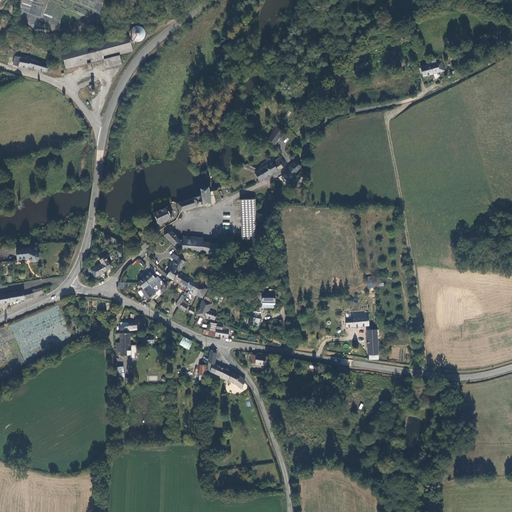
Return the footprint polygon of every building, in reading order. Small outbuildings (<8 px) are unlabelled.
[(144,29),(142,27),(141,26),(138,25),(135,25),(132,27),(130,29),(130,31),(130,32),(130,35),(131,37),(133,38),(135,40),(137,40),(140,40),(142,38),(144,36),(145,34),(145,31),(144,29)] [(103,59),(120,54),(133,51),(130,36),(63,53),(66,68),(103,59)] [(123,65),(120,54),(103,59),(106,69),(123,65)] [(15,58),(12,67),(27,72),(29,68),(46,73),(46,72),(50,73),(52,70),(49,68),(38,64),(32,62),(28,61),(15,58)] [(423,77),(446,71),(442,62),(437,63),(430,65),(421,68),(423,77)] [(430,94),(433,102),(439,100),(437,94),(436,91),(430,94)] [(439,93),(437,94),(439,100),(447,97),(445,91),(439,93)] [(279,129),(270,141),(277,146),(285,134),(279,129)] [(266,179),(286,166),(282,158),(262,171),(266,179)] [(291,179),(302,168),(297,163),(286,174),(291,179)] [(266,179),(262,171),(260,171),(257,174),(256,174),(260,182),(266,179)] [(213,205),(209,187),(199,190),(200,196),(179,204),(182,213),(202,207),(213,205)] [(258,240),(256,216),(253,216),(252,200),(241,201),(243,241),(258,240)] [(170,208),(155,216),(160,226),(174,219),(170,208)] [(181,241),(175,233),(174,233),(167,237),(174,245),(184,251),(203,252),(204,243),(181,241)] [(203,256),(216,259),(217,257),(219,246),(204,243),(203,252),(203,256)] [(22,253),(10,256),(12,267),(21,265),(20,264),(23,263),(25,264),(29,266),(31,266),(32,265),(34,264),(35,262),(35,260),(34,258),(31,256),(22,253)] [(168,276),(175,281),(180,273),(187,263),(180,260),(179,258),(180,258),(177,256),(175,260),(177,261),(168,276)] [(96,268),(99,275),(112,268),(107,258),(101,261),(103,264),(96,268)] [(175,281),(181,284),(186,276),(180,273),(175,281)] [(139,284),(143,290),(151,286),(157,280),(152,274),(139,284)] [(181,284),(192,291),(197,283),(186,276),(181,284)] [(372,276),(372,287),(384,286),(383,280),(373,281),(373,276),(372,276)] [(153,288),(157,293),(159,291),(162,288),(164,286),(165,285),(161,281),(153,288)] [(192,291),(199,295),(204,287),(197,283),(192,291)] [(152,297),(154,300),(159,296),(156,293),(151,286),(143,290),(143,292),(149,300),(152,297)] [(199,295),(204,298),(209,289),(204,287),(199,295)] [(35,291),(27,292),(29,300),(33,298),(36,296),(35,291)] [(27,292),(8,295),(8,296),(10,303),(29,300),(27,292)] [(214,303),(216,298),(207,295),(205,301),(214,303)] [(276,305),(277,295),(262,295),(262,305),(276,305)] [(0,304),(2,304),(10,303),(8,296),(0,297),(0,304)] [(211,310),(214,303),(205,301),(204,301),(199,315),(208,318),(209,317),(216,319),(218,313),(211,310)] [(369,325),(369,313),(369,312),(361,313),(361,326),(369,325)] [(184,321),(190,324),(194,316),(188,313),(184,321)] [(347,326),(361,326),(361,313),(352,314),(352,317),(346,318),(347,326)] [(120,328),(120,335),(131,335),(131,332),(137,332),(137,323),(128,323),(128,324),(120,324),(120,328)] [(223,326),(223,324),(221,323),(221,324),(217,324),(215,335),(228,338),(230,327),(223,326)] [(367,330),(368,342),(378,342),(377,329),(367,330)] [(131,343),(131,335),(120,335),(119,335),(120,343),(131,343)] [(189,350),(193,341),(183,337),(179,345),(189,350)] [(154,344),(153,338),(141,338),(141,347),(150,347),(150,344),(154,344)] [(370,359),(378,359),(378,342),(368,342),(368,355),(369,355),(370,359)] [(131,358),(131,343),(120,343),(120,344),(117,344),(116,354),(121,354),(121,358),(131,358)] [(215,367),(216,355),(210,354),(208,366),(207,373),(221,380),(221,381),(240,391),(244,383),(239,377),(227,371),(215,367)] [(249,363),(266,366),(268,357),(250,355),(249,363)]
